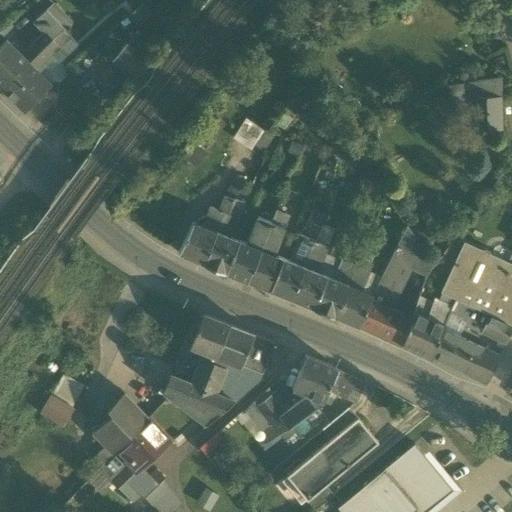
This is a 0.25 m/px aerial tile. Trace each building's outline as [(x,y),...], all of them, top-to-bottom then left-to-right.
[(64,29),(65,30),(73,23),(54,2),(46,9),(64,29)] [(138,27),(150,12),(142,3),(128,16),(138,27)] [(22,55),(30,62),(52,41),(64,29),(46,9),(33,21),(44,33),(22,55)] [(64,29),(52,41),(57,45),(60,42),(64,45),(71,38),(65,30),(64,29)] [(38,71),(40,73),(45,68),(50,73),(78,44),(71,38),(64,45),(38,71)] [(139,54),(148,63),(155,55),(151,52),(146,48),(147,46),(148,43),(144,39),(141,43),(145,46),(139,54)] [(0,47),(0,88),(2,90),(30,62),(22,55),(7,40),(0,47)] [(38,71),(64,45),(60,42),(57,45),(52,41),(30,62),(38,71)] [(112,62),(134,80),(148,63),(139,54),(126,44),(112,62)] [(40,73),(38,71),(30,62),(2,90),(24,113),(25,112),(45,92),(52,84),(40,73)] [(452,106),(470,106),(470,98),(501,97),(500,78),(448,87),(449,106),(452,106)] [(24,113),(33,122),(54,101),(45,92),(25,112),(24,113)] [(502,130),(501,97),(470,98),(470,106),(471,114),(471,130),(502,130)] [(470,106),(452,106),(453,115),(471,114),(470,106)] [(232,138),(250,149),(264,129),(245,118),(232,138)] [(264,129),(250,149),(261,156),(274,136),(264,129)] [(239,189),(248,192),(252,184),(235,176),(230,184),(239,189)] [(179,254),(203,263),(223,212),(228,214),(235,198),(225,194),(219,209),(212,207),(204,227),(193,223),(179,254)] [(225,272),(239,239),(232,236),(245,202),(235,198),(228,214),(223,212),(203,263),(204,263),(203,264),(225,272)] [(308,221),(321,226),(322,224),(326,213),(314,208),(308,221)] [(271,221),(282,226),(287,214),(276,209),(271,221)] [(247,281),(271,221),(260,217),(249,243),(239,239),(225,272),(247,281)] [(247,281),(269,289),(283,257),(271,252),(282,226),(271,221),(247,281)] [(308,221),(302,235),(315,240),(321,226),(308,221)] [(334,229),(322,224),(321,226),(315,240),(327,245),(334,229)] [(358,325),(391,340),(402,316),(387,309),(407,267),(426,275),(433,264),(407,225),(382,276),(373,294),(358,325)] [(269,289),(291,298),(315,240),(302,235),(292,261),(283,257),(269,289)] [(291,298),(313,307),(326,275),(319,272),(330,246),(327,245),(315,240),(291,298)] [(455,298),(511,325),(511,267),(464,245),(450,266),(441,293),(442,293),(440,299),(452,305),(455,298)] [(334,315),(335,316),(359,258),(345,252),(334,278),(326,275),(313,307),(314,307),(313,308),(334,316),(334,315)] [(371,263),(359,258),(335,316),(358,325),(373,294),(360,289),(368,270),(371,263)] [(382,276),(368,270),(360,289),(373,294),(382,276)] [(413,311),(428,317),(433,303),(418,296),(413,311)] [(444,325),(450,311),(452,305),(440,299),(435,297),(433,303),(428,317),(444,325)] [(511,325),(455,298),(452,305),(450,311),(461,317),(459,321),(465,324),(506,344),(511,332),(511,325)] [(444,325),(428,317),(413,311),(410,320),(401,345),(429,358),(443,328),(444,325)] [(459,336),(465,324),(459,321),(461,317),(450,311),(444,325),(443,328),(459,336)] [(189,383),(203,388),(228,324),(203,314),(189,348),(202,353),(190,382),(189,383)] [(391,340),(401,345),(410,320),(402,316),(391,340)] [(253,334),(228,324),(203,388),(216,394),(216,393),(228,363),(240,368),(241,365),(244,358),(253,334)] [(459,336),(443,328),(429,358),(470,377),(484,348),(459,336)] [(241,365),(262,373),(274,343),(253,334),(244,358),(241,365)] [(486,384),(500,355),(484,348),(470,377),(486,384)] [(292,389),(308,396),(323,401),(327,390),(336,368),(336,367),(306,355),(292,389)] [(216,393),(234,401),(259,380),(262,373),(241,365),(240,368),(228,363),(216,393)] [(337,394),(355,403),(358,401),(365,382),(336,368),(327,390),(337,394)] [(170,375),(164,391),(162,394),(168,398),(192,416),(203,388),(189,383),(190,382),(170,375)] [(52,397),(71,408),(83,387),(63,376),(52,397)] [(192,416),(204,426),(234,401),(216,393),(216,394),(203,388),(192,416)] [(247,413),(269,442),(287,428),(278,416),(291,408),(290,407),(277,390),(247,413)] [(327,390),(323,401),(330,405),(337,394),(327,390)] [(104,446),(113,455),(117,451),(147,419),(148,419),(123,394),(107,411),(110,415),(97,428),(94,436),(104,446)] [(287,428),(323,401),(308,396),(301,400),(290,407),(291,408),(278,416),(287,428)] [(71,408),(52,397),(45,410),(65,420),(71,408)] [(322,430),(330,440),(357,417),(350,407),(322,430)] [(286,475),(307,500),(325,485),(378,442),(357,417),(330,440),(286,475)] [(126,479),(127,480),(140,467),(168,442),(147,419),(117,451),(129,462),(119,472),(126,479)] [(225,441),(217,432),(199,448),(206,457),(225,441)] [(417,509),(419,511),(425,511),(452,490),(423,454),(414,443),(383,469),(417,509)] [(90,460),(100,469),(113,455),(104,446),(90,460)] [(452,490),(425,511),(434,511),(461,490),(428,450),(423,454),(452,490)] [(117,451),(113,455),(100,469),(114,484),(118,488),(126,479),(119,472),(129,462),(117,451)] [(141,494),(145,497),(163,480),(165,477),(157,470),(149,476),(140,467),(127,480),(141,494)] [(101,495),(114,484),(100,469),(88,480),(101,495)] [(341,511),(412,511),(417,509),(383,469),(337,507),(341,511)] [(126,479),(118,488),(133,503),(141,494),(127,480),(126,479)] [(170,511),(180,503),(163,480),(145,497),(155,509),(158,511),(170,511)] [(307,500),(315,510),(333,495),(325,485),(307,500)] [(219,495),(205,487),(196,504),(210,511),(219,495)]
